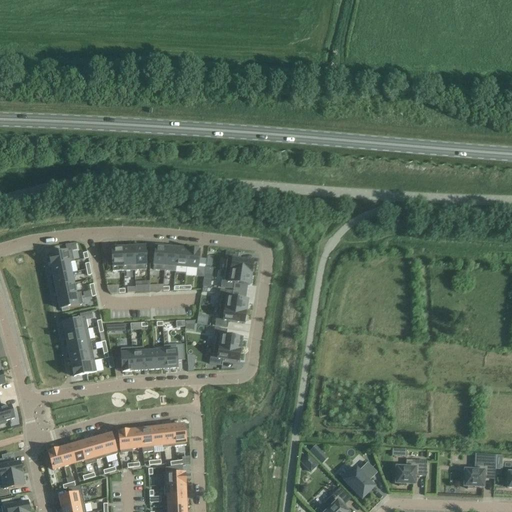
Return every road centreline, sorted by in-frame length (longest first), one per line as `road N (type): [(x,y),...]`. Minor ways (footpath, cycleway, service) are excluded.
road 1 (residential): [(0,249),(127,232),(249,244),(267,258),(247,375),(25,400)]
road 2 (unclassified): [(0,203),(75,184),(123,182),(511,203)]
road 3 (primary): [(0,122),(511,157)]
road 4 (residential): [(30,441),(114,419),(191,412),(200,511)]
road 5 (residential): [(383,511),(400,503),(511,508)]
